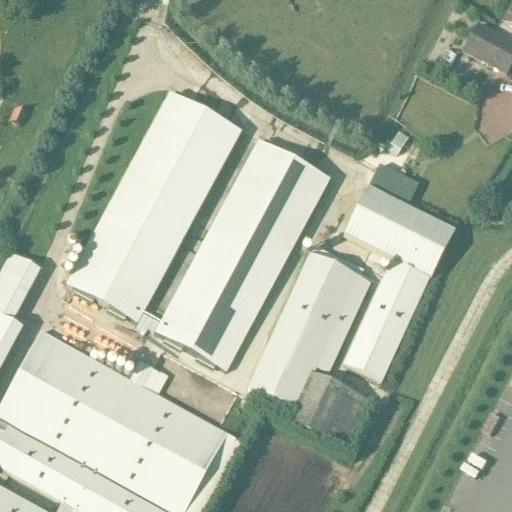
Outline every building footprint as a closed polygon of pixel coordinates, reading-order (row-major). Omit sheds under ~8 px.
[(506,79),(511,67),(511,45),(479,28),(464,56),(506,79)] [(175,257),(240,137),(168,99),(83,257),(65,290),(136,328),(141,319),(175,257)] [(14,109),(8,124),(21,129),(27,115),(14,109)] [(398,136),(387,152),(396,159),(407,142),(398,136)] [(225,376),(290,257),(328,185),(257,147),(197,257),(158,328),(153,338),(225,376)] [(364,193),(341,240),(392,265),(342,369),(380,387),(453,237),(405,213),(417,188),(377,169),(366,193),(364,193)] [(329,379),(371,288),(356,281),(308,258),(275,327),(244,392),(288,413),(305,375),(314,380),(317,374),(329,379)] [(9,259),(0,275),(0,358),(24,313),(19,310),(38,274),(9,259)] [(136,328),(133,334),(144,340),(147,334),(153,338),(158,328),(141,319),(136,328)] [(142,391),(40,336),(0,408),(0,430),(5,434),(0,443),(0,476),(61,510),(59,511),(32,511),(0,494),(0,511),(204,511),(241,446),(156,399),(142,391)] [(152,373),(142,391),(156,399),(166,381),(152,373)] [(347,459),(373,406),(314,380),(310,378),(305,375),(288,413),(293,415),(285,431),(347,459)]
